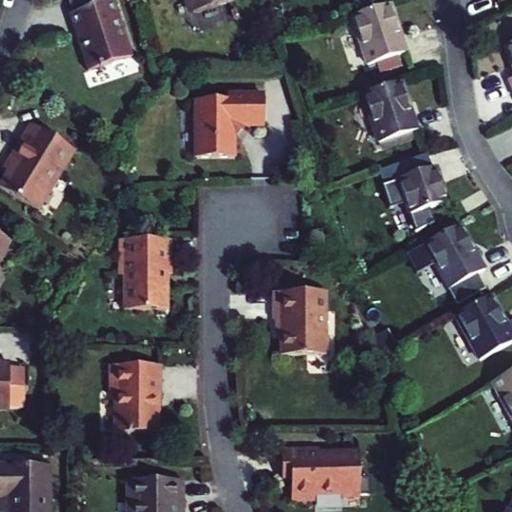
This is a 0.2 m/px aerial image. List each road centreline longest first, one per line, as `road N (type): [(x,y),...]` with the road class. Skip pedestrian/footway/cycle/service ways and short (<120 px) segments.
road 1 (residential): [(242,511),(218,403),(216,267),(234,224),(256,208)]
road 2 (residential): [(511,213),(464,108),(447,0)]
